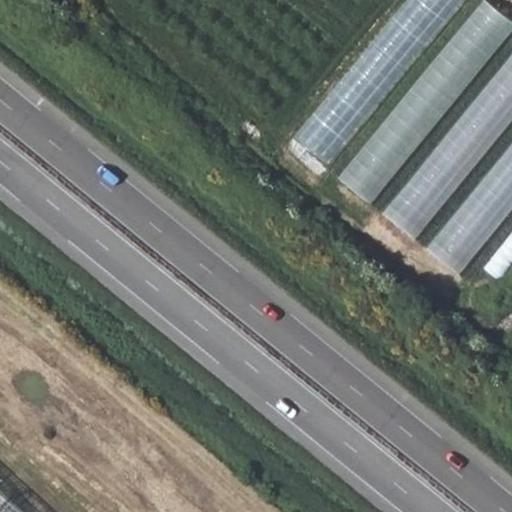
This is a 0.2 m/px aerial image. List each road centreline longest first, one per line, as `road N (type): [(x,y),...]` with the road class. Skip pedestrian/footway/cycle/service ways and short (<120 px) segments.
road 1 (trunk): [(505,511),(0,99)]
road 2 (trunk): [(0,160),(430,511)]
